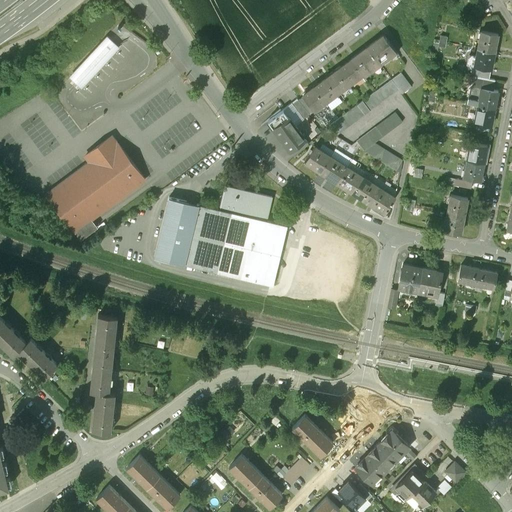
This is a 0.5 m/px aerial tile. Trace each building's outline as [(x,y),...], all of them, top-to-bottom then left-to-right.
[(498,34),(481,30),(478,48),(495,51),(498,34)] [(68,74),(70,76),(75,81),(81,86),(118,45),(113,40),(106,34),(68,74)] [(383,34),(367,46),(379,62),(395,51),(396,53),(397,52),(383,34)] [(379,62),(367,46),(351,58),(362,73),(363,74),(378,62),(380,65),(381,64),(379,62)] [(495,51),(478,48),(474,65),(479,66),(491,69),(495,51)] [(351,58),(337,69),(347,83),(362,73),(351,58)] [(491,69),(479,66),(477,76),(489,78),(491,69)] [(337,69),(325,77),(336,92),(347,83),(337,69)] [(391,79),(398,88),(403,93),(412,86),(400,72),(391,79)] [(477,76),(475,86),(493,89),(495,79),(489,78),(477,76)] [(336,92),(325,77),(314,86),(325,101),(337,93),(336,92)] [(393,91),(398,88),(391,79),(391,78),(386,82),(393,91)] [(496,87),(507,89),(508,82),(497,80),(496,87)] [(389,95),(393,91),(386,82),(381,85),(389,95)] [(384,99),(389,95),(381,85),(377,89),(384,99)] [(493,89),(475,86),(475,85),(470,89),(467,102),(477,104),(495,108),(498,90),(493,89)] [(314,86),(302,94),(303,96),(314,110),(325,101),(314,86)] [(379,102),(384,99),(377,89),(372,93),(379,102)] [(374,106),(379,102),(372,93),(367,96),(374,106)] [(314,110),(303,96),(298,99),(309,113),(314,110)] [(369,110),(374,106),(367,96),(362,100),(369,110)] [(309,113),(298,99),(293,103),(301,115),(303,117),(309,113)] [(357,104),(364,113),(369,110),(362,100),(357,104)] [(291,101),(283,108),(268,120),(278,134),(294,123),(293,121),(301,115),(293,103),(291,101)] [(364,113),(357,104),(353,107),(360,117),(364,113)] [(495,108),(477,104),(474,122),(491,125),(495,108)] [(348,111),(355,120),(360,117),(353,107),(348,111)] [(355,120),(348,111),(343,114),(350,124),(355,120)] [(396,111),(391,115),(398,124),(403,121),(396,111)] [(350,124),(343,114),(338,118),(345,127),(350,124)] [(391,115),(386,118),(393,128),(398,124),(391,115)] [(345,127),(338,118),(333,121),(340,131),(345,127)] [(386,118),(381,122),(388,131),(393,128),(386,118)] [(333,121),(328,125),(336,135),(340,131),(333,121)] [(381,122),(376,126),(383,135),(388,131),(381,122)] [(294,123),(278,134),(290,150),(306,139),(294,123)] [(376,126),(371,129),(378,139),(383,135),(376,126)] [(371,129),(366,133),(373,142),(374,142),(378,139),(371,129)] [(86,161),(44,192),(79,240),(96,227),(90,219),(145,178),(110,133),(82,154),(86,161)] [(366,133),(361,136),(368,146),(373,142),(366,133)] [(361,136),(356,140),(363,150),(368,146),(361,136)] [(487,145),(470,141),(467,159),(484,162),(487,145)] [(374,156),(380,146),(374,142),(373,142),(368,146),(363,150),(374,156)] [(331,155),(315,145),(305,161),(320,171),(331,155)] [(374,156),(379,159),(386,149),(380,146),(374,156)] [(379,159),(385,163),(391,153),(386,149),(379,159)] [(385,163),(390,166),(397,156),(391,153),(385,163)] [(347,165),(331,155),(320,171),(337,181),(347,165)] [(390,166),(396,170),(402,160),(397,156),(390,166)] [(484,162),(467,159),(463,176),(480,180),(484,162)] [(347,165),(337,181),(351,191),(362,175),(347,165)] [(362,175),(351,191),(362,198),(373,182),(362,175)] [(475,182),(458,178),(456,185),(473,188),(475,182)] [(373,182),(362,198),(373,205),(384,189),(373,182)] [(272,196),(225,185),(219,208),(198,203),(184,263),(273,284),(287,224),(266,219),(272,196)] [(395,196),(384,189),(373,205),(385,212),(395,196)] [(468,198),(451,194),(447,212),(464,215),(468,198)] [(198,203),(166,195),(151,255),(184,263),(198,203)] [(464,215),(447,212),(444,229),(461,232),(464,215)] [(422,266),(403,262),(398,286),(418,290),(418,288),(422,266)] [(478,268),(460,264),(457,279),(475,283),(478,268)] [(436,269),(422,266),(418,288),(431,291),(431,292),(437,293),(438,293),(439,291),(443,270),(437,269),(436,269)] [(497,271),(478,268),(475,283),(494,286),(497,271)] [(398,290),(391,289),(387,306),(395,308),(398,290)] [(438,293),(437,293),(435,304),(442,305),(445,292),(439,291),(438,293)] [(95,352),(112,354),(113,354),(113,353),(112,353),(116,316),(117,316),(117,315),(98,313),(98,314),(99,314),(95,351),(94,351),(94,352),(95,352)] [(17,349),(25,341),(0,316),(0,340),(13,353),(12,353),(13,354),(17,349)] [(25,341),(17,349),(44,375),(43,376),(44,376),(57,362),(56,362),(30,337),(30,336),(25,341)] [(112,354),(95,352),(91,389),(90,389),(97,390),(108,391),(112,354)] [(108,391),(97,390),(93,427),(92,427),(92,428),(110,430),(110,429),(109,429),(113,392),(114,392),(114,391),(108,391)] [(332,442),(304,414),(292,426),(320,454),(332,442)] [(408,447),(392,430),(380,442),(395,458),(396,459),(408,447)] [(376,446),(359,463),(360,465),(357,468),(371,482),(377,476),(390,464),(389,463),(395,458),(381,444),(377,448),(376,446)] [(235,460),(275,499),(282,493),(242,453),(235,460)] [(147,486),(159,473),(139,454),(127,466),(147,486)] [(302,456),(283,475),(291,483),(310,464),(302,456)] [(275,499),(235,460),(229,466),(269,506),(275,499)] [(453,467),(452,465),(446,471),(455,480),(464,471),(456,464),(453,467)] [(414,466),(391,489),(403,501),(411,493),(423,480),(426,477),(414,466)] [(223,487),(229,481),(216,470),(211,476),(223,487)] [(166,505),(179,493),(159,473),(147,486),(166,505)] [(446,478),(438,485),(444,491),(452,484),(446,478)] [(355,486),(349,479),(338,490),(355,507),(365,497),(366,496),(355,486)] [(423,480),(411,493),(419,500),(417,502),(421,506),(435,492),(423,480)] [(359,482),(355,486),(366,496),(365,497),(367,499),(372,494),(359,482)] [(111,511),(120,511),(129,504),(109,484),(96,497),(111,511)] [(335,511),(339,509),(326,497),(311,511),(335,511)] [(43,511),(60,511),(66,506),(57,498),(43,511)]
